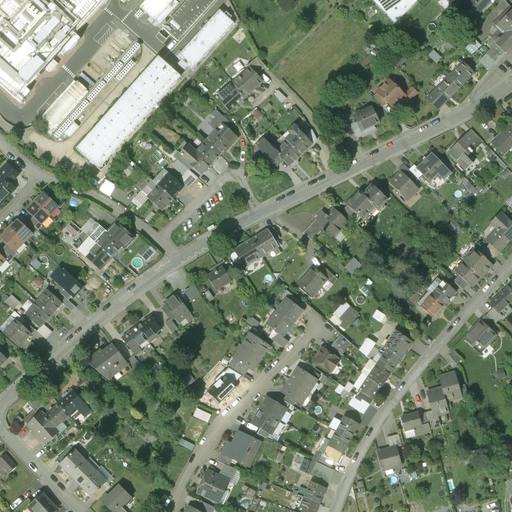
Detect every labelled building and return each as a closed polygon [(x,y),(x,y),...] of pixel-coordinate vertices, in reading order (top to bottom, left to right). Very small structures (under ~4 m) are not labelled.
[(36,0),(41,4),(28,18),(23,13),(11,27),(0,17),(0,85),(20,104),(31,92),(27,89),(45,68),(53,60),(62,49),(67,54),(80,39),(75,35),(106,0),(36,0)] [(0,0),(0,17),(11,27),(23,13),(28,18),(41,4),(36,0),(0,0)] [(147,0),(140,8),(155,22),(173,0),(147,0)] [(214,0),(187,0),(162,29),(177,42),(214,0)] [(389,15),(396,22),(417,2),(414,0),(405,0),(404,1),(403,0),(378,0),(392,13),(389,15)] [(478,14),(490,2),(488,0),(472,0),(468,5),(478,14)] [(177,57),(192,71),(234,23),(219,10),(177,57)] [(496,45),(504,53),(511,45),(511,11),(499,25),(507,34),(496,45)] [(423,14),(418,18),(424,24),(429,20),(423,14)] [(436,22),(440,26),(448,18),(444,14),(436,22)] [(447,43),(452,48),(458,42),(463,37),(458,32),(447,43)] [(463,37),(458,42),(472,56),(481,47),(467,33),(463,37)] [(479,63),(487,71),(504,53),(496,45),(491,40),(484,47),(489,53),(479,63)] [(96,97),(83,111),(94,120),(143,65),(132,56),(122,68),(116,62),(90,92),(96,97)] [(76,150),(99,171),(181,78),(158,57),(76,150)] [(250,69),(256,77),(266,68),(257,58),(247,67),(249,70),(250,69)] [(53,60),(45,68),(50,73),(58,64),(53,60)] [(449,76),(460,88),(474,74),(462,63),(449,76)] [(233,85),(245,98),(262,83),(256,77),(250,69),(249,70),(233,85)] [(426,99),(438,110),(460,88),(449,76),(426,99)] [(88,93),(74,81),(38,121),(52,133),(88,93)] [(394,108),(405,97),(389,82),(378,92),(378,93),(388,102),(394,108)] [(404,88),(411,95),(417,89),(409,82),(404,88)] [(229,112),(245,98),(233,85),(217,99),(229,112)] [(278,91),(274,95),(282,104),(286,99),(278,91)] [(382,108),(388,102),(378,93),(374,97),(382,108)] [(352,127),(356,135),(379,124),(371,109),(354,117),(357,124),(352,127)] [(215,119),(229,132),(234,127),(215,111),(210,116),(215,120),(215,119)] [(205,143),(219,156),(227,146),(229,148),(237,139),(229,132),(215,119),(215,120),(209,126),(215,132),(205,143)] [(491,144),(503,156),(511,147),(511,127),(510,125),(491,144)] [(287,142),(300,155),(312,144),(306,138),(295,126),(283,137),(287,142)] [(335,129),(326,133),(328,137),(337,133),(335,129)] [(306,138),(312,144),(317,140),(313,131),(306,138)] [(467,137),(477,147),(481,143),(472,133),(467,137)] [(466,136),(448,154),(465,170),(472,164),(466,158),(470,153),(473,156),(474,155),(471,152),(477,147),(467,137),(466,136)] [(257,148),(273,165),(275,163),(278,166),(283,161),(288,167),(300,155),(287,142),(276,152),(265,140),(257,148)] [(194,155),(209,168),(219,156),(205,143),(197,152),(194,155)] [(202,175),(209,168),(194,155),(197,152),(190,146),(181,156),(192,166),(202,175)] [(192,166),(181,156),(178,152),(173,157),(188,170),(192,166)] [(443,181),(451,174),(432,154),(416,169),(422,176),(430,183),(438,176),(443,181)] [(0,204),(15,189),(10,185),(18,176),(7,165),(2,169),(4,171),(2,174),(1,173),(0,174),(0,204)] [(401,173),(413,185),(418,180),(409,171),(403,165),(398,171),(400,173),(401,173)] [(409,171),(418,180),(422,176),(416,169),(414,166),(409,171)] [(164,170),(153,182),(172,200),(183,187),(164,170)] [(198,179),(188,170),(179,181),(189,190),(198,179)] [(407,201),(418,190),(413,185),(401,173),(400,173),(389,184),(407,201)] [(107,180),(102,190),(111,195),(117,185),(107,180)] [(161,211),(172,200),(153,182),(152,181),(142,192),(148,197),(147,198),(161,211)] [(355,214),(362,221),(375,208),(377,211),(388,200),(380,193),(372,186),(363,195),(360,193),(347,206),(355,214)] [(380,193),(388,200),(392,196),(384,188),(380,193)] [(35,200),(34,202),(50,217),(59,208),(51,200),(44,193),(37,200),(35,200)] [(55,195),(51,200),(59,208),(60,209),(64,204),(55,195)] [(33,218),(41,226),(42,226),(50,217),(34,202),(33,203),(33,204),(26,212),(33,218)] [(355,214),(347,206),(343,211),(351,218),(355,214)] [(325,228),(335,238),(348,224),(333,209),(325,217),(322,214),(316,220),(325,228)] [(499,252),(511,238),(511,225),(501,215),(491,225),(497,231),(487,241),(491,245),(499,252)] [(29,223),(38,232),(43,227),(42,226),(41,226),(33,218),(29,223)] [(10,227),(8,229),(24,244),(33,235),(25,227),(18,220),(11,228),(11,227),(10,227)] [(311,242),(325,228),(316,220),(303,234),(311,242)] [(25,227),(33,235),(34,236),(38,232),(29,223),(25,227)] [(97,224),(86,236),(97,245),(108,233),(97,224)] [(122,246),(125,248),(133,239),(116,224),(108,233),(97,245),(111,258),(122,246)] [(7,245),(15,253),(16,253),(24,244),(8,229),(7,230),(7,231),(0,239),(7,245)] [(268,232),(275,242),(280,239),(274,229),(268,232)] [(267,230),(250,241),(262,258),(278,248),(275,242),(268,232),(267,230)] [(100,270),(111,258),(97,245),(86,236),(84,234),(74,246),(100,270)] [(245,269),(262,258),(250,241),(233,252),(234,254),(241,264),(245,269)] [(147,243),(138,253),(147,261),(156,251),(147,243)] [(3,250),(13,259),(18,255),(16,253),(15,253),(7,245),(3,250)] [(499,252),(491,245),(485,251),(492,258),(494,260),(500,253),(499,252)] [(488,263),(492,258),(485,251),(479,246),(475,250),(488,263)] [(0,248),(0,255),(6,261),(6,262),(8,264),(13,259),(3,250),(1,247),(0,248)] [(488,263),(475,250),(469,256),(466,253),(461,259),(465,263),(481,278),(492,266),(488,263)] [(236,267),(241,264),(234,254),(229,257),(236,267)] [(361,266),(354,260),(349,265),(356,272),(361,266)] [(481,278),(465,263),(455,272),(459,276),(469,285),(472,288),(481,278)] [(327,280),(326,281),(332,286),(337,280),(322,267),(317,272),(327,280)] [(207,277),(215,291),(231,282),(222,268),(207,277)] [(298,284),(313,296),(326,281),(327,280),(317,272),(312,268),(298,284)] [(82,287),(64,271),(60,276),(60,279),(56,283),(59,285),(72,297),(73,297),(82,287)] [(462,292),(469,285),(459,276),(453,282),(455,284),(462,292)] [(450,289),(455,284),(453,282),(447,277),(443,282),(450,289)] [(432,295),(444,306),(455,293),(450,289),(443,282),(432,295)] [(493,309),(498,314),(511,301),(511,283),(489,304),(493,309)] [(72,297),(59,285),(55,289),(65,299),(68,301),(72,297)] [(194,286),(178,298),(184,307),(201,295),(194,286)] [(287,299),(295,305),(299,300),(287,290),(283,295),(287,299)] [(37,303),(51,316),(61,304),(61,303),(47,291),(37,303)] [(185,315),(188,312),(184,307),(178,298),(176,295),(165,304),(166,306),(175,317),(179,322),(184,318),(185,315)] [(420,308),(433,319),(444,306),(432,295),(420,308)] [(9,299),(5,303),(13,311),(17,306),(9,299)] [(76,308),(68,301),(65,299),(61,303),(61,304),(71,313),(76,308)] [(287,299),(277,311),(293,324),(303,311),(295,305),(287,299)] [(339,319),(350,307),(344,302),(333,314),(339,319)] [(51,316),(37,303),(26,315),(40,328),(51,316)] [(170,321),(175,317),(166,306),(162,310),(170,321)] [(343,323),(353,310),(350,307),(339,319),(343,323)] [(485,317),(494,325),(501,316),(498,314),(493,309),(485,317)] [(358,314),(353,310),(343,323),(340,326),(345,331),(358,314)] [(283,337),(293,324),(277,311),(266,325),(278,334),(283,337)] [(155,335),(161,330),(151,316),(137,327),(147,341),(149,344),(157,338),(155,335)] [(494,325),(485,317),(481,321),(491,331),(495,326),(494,325)] [(176,329),(170,321),(165,324),(171,333),(176,329)] [(491,331),(481,321),(463,339),(480,355),(497,336),(491,331)] [(4,334),(19,347),(30,335),(21,327),(15,322),(4,334)] [(21,327),(30,335),(34,330),(25,322),(21,327)] [(147,341),(137,327),(122,338),(135,356),(142,351),(139,347),(147,341)] [(254,328),(250,335),(260,342),(264,335),(254,328)] [(412,343),(395,332),(384,348),(387,350),(400,360),(412,343)] [(283,337),(278,334),(271,340),(283,347),(289,342),(283,337)] [(242,347),(261,359),(269,347),(260,342),(250,335),(242,347)] [(351,344),(341,335),(332,345),(342,355),(351,344)] [(90,365),(108,380),(118,372),(116,368),(117,367),(117,366),(124,361),(112,345),(103,352),(101,351),(91,359),(92,360),(89,363),(90,365)] [(342,355),(332,345),(327,352),(339,360),(342,355)] [(253,371),(261,359),(242,347),(234,358),(240,362),(249,368),(253,371)] [(383,356),(372,348),(366,357),(371,361),(377,365),(383,356)] [(159,349),(155,352),(159,357),(164,354),(159,349)] [(314,361),(331,372),(335,366),(337,366),(339,363),(339,360),(327,352),(322,349),(314,361)] [(400,360),(387,350),(383,356),(377,365),(390,374),(400,360)] [(448,355),(456,365),(463,360),(453,351),(448,355)] [(133,357),(130,359),(137,368),(140,365),(133,357)] [(137,368),(130,359),(127,361),(134,370),(137,368)] [(381,388),(390,374),(377,365),(371,361),(362,374),(367,379),(381,388)] [(245,374),(249,368),(240,362),(236,368),(245,374)] [(228,368),(223,372),(235,384),(242,377),(228,368)] [(290,380),(309,393),(316,381),(306,374),(297,369),(290,380)] [(306,374),(316,381),(320,376),(310,369),(306,374)] [(171,373),(176,379),(180,377),(174,370),(171,373)] [(223,372),(214,381),(216,383),(207,392),(214,398),(212,399),(218,405),(237,386),(235,384),(223,372)] [(442,388),(446,402),(454,399),(454,397),(460,395),(461,395),(459,387),(455,373),(445,376),(446,378),(440,380),(439,378),(438,378),(442,388)] [(356,396),(369,405),(381,388),(367,379),(356,396)] [(282,393),(301,405),(309,393),(290,380),(282,393)] [(345,389),(350,392),(353,387),(348,383),(345,389)] [(464,385),(459,387),(461,395),(460,395),(462,402),(469,400),(464,385)] [(442,388),(426,393),(431,412),(433,417),(434,417),(449,413),(446,402),(442,388)] [(344,400),(350,392),(345,389),(339,396),(344,400)] [(72,392),(58,405),(69,417),(73,421),(87,409),(86,407),(83,404),(82,404),(72,392)] [(45,417),(49,412),(42,405),(45,402),(38,394),(28,403),(35,412),(24,422),(27,425),(41,412),(45,417)] [(267,398),(261,409),(279,420),(286,410),(275,403),(267,398)] [(275,403),(286,410),(289,404),(278,398),(275,403)] [(86,407),(87,409),(88,408),(93,415),(99,409),(92,401),(86,407)] [(45,417),(44,417),(55,429),(56,429),(69,417),(58,405),(49,412),(45,417)] [(209,421),(213,412),(199,407),(196,415),(209,421)] [(260,428),(271,435),(279,420),(261,409),(252,423),(260,428)] [(46,445),(60,433),(56,429),(55,429),(44,417),(45,417),(41,412),(27,425),(45,444),(46,445)] [(434,417),(433,417),(431,412),(425,413),(430,430),(437,428),(434,417)] [(401,418),(405,431),(414,428),(416,434),(424,432),(419,415),(418,413),(401,418)] [(430,430),(425,413),(419,415),(424,432),(430,430)] [(358,425),(344,417),(340,424),(334,421),(330,429),(336,432),(350,440),(358,425)] [(271,435),(260,428),(256,434),(268,440),(271,435)] [(336,432),(330,429),(329,428),(324,438),(328,440),(327,443),(329,444),(328,447),(342,455),(350,440),(336,432)] [(248,454),(254,457),(261,443),(238,432),(231,446),(226,444),(221,455),(232,460),(243,465),(248,454)] [(64,438),(60,433),(46,445),(45,444),(42,447),(47,452),(64,438)] [(390,450),(396,448),(402,447),(398,435),(387,438),(390,450)] [(378,453),(383,471),(401,466),(396,448),(390,450),(378,453)] [(56,461),(60,465),(70,456),(65,451),(56,461)] [(71,476),(85,462),(74,451),(70,456),(60,465),(71,476)] [(312,461),(320,464),(324,456),(317,452),(312,461)] [(0,456),(0,463),(9,474),(16,468),(3,454),(0,456)] [(232,460),(221,455),(219,454),(216,462),(224,465),(228,467),(232,460)] [(320,465),(330,470),(335,461),(324,456),(320,464),(320,465)] [(320,465),(320,464),(312,461),(306,473),(314,477),(314,475),(320,465)] [(71,476),(81,486),(95,472),(85,462),(71,476)] [(228,467),(224,465),(218,477),(228,482),(230,483),(237,470),(228,467)] [(328,482),(333,471),(330,470),(320,465),(314,475),(328,482)] [(81,486),(91,497),(102,487),(106,483),(95,472),(81,486)] [(198,494),(216,503),(222,490),(224,491),(228,482),(218,477),(208,472),(206,478),(205,477),(200,487),(201,487),(198,494)] [(326,489),(310,482),(304,498),(319,504),(326,489)] [(365,494),(362,482),(356,484),(360,496),(365,494)] [(125,511),(121,507),(131,497),(120,486),(103,503),(111,511),(125,511)] [(102,487),(91,497),(96,501),(106,491),(102,487)] [(28,508),(31,511),(55,511),(57,511),(42,494),(32,503),(27,507),(28,508)] [(315,511),(319,504),(304,498),(298,511),(315,511)] [(22,511),(23,511),(28,508),(27,507),(32,503),(28,499),(19,507),(22,511)] [(212,511),(215,508),(200,501),(195,510),(198,511),(212,511)]
